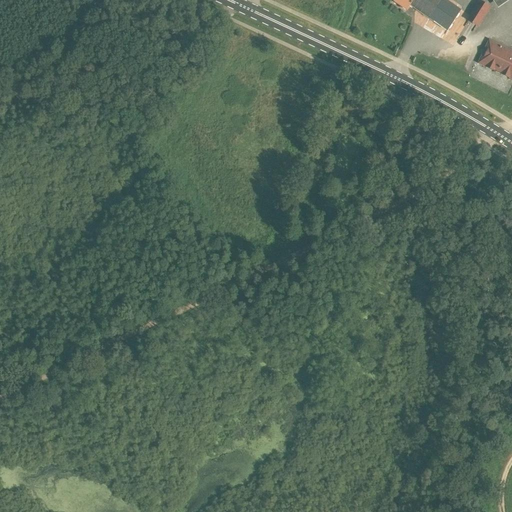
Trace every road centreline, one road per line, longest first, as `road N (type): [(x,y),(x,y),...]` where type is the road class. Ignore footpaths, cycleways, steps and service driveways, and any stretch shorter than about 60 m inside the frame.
road 1 (track): [(0,397),(394,204),(511,126)]
road 2 (secondary): [(511,143),(225,0)]
